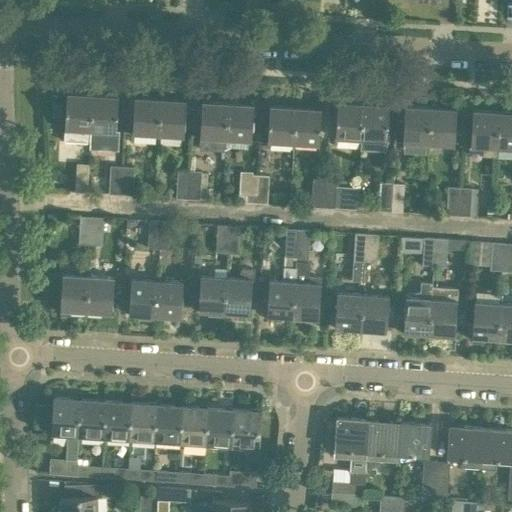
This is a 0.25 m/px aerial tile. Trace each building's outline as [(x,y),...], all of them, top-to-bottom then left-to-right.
[(87,141),(88,131),(90,93),(64,92),(62,140),(87,141)] [(90,93),(88,131),(114,132),(116,95),(90,93)] [(156,135),(158,97),(133,95),(130,133),(156,135)] [(158,97),(156,135),(182,136),(184,98),(158,97)] [(224,149),(224,139),(226,101),(200,100),(197,147),(224,149)] [(226,101),(224,139),(249,140),(251,103),(226,101)] [(359,140),(361,102),(336,101),(334,138),(359,140)] [(387,103),(361,102),(359,140),(359,147),(385,149),(387,103)] [(291,143),(293,105),(267,104),(265,142),(291,143)] [(427,143),(429,106),(404,104),(402,142),(427,143)] [(293,105),(291,143),(317,145),(319,107),(293,105)] [(429,106),(427,143),(453,145),(455,107),(429,106)] [(494,156),(497,110),(471,109),(469,146),(482,147),(482,155),(494,156)] [(511,111),(497,110),(494,156),(496,156),(496,148),(511,148),(511,111)] [(86,164),(75,163),(73,191),(85,192),(86,164)] [(107,194),(119,194),(121,166),(108,165),(107,194)] [(132,167),(121,166),(119,194),(131,195),(132,167)] [(186,198),(188,170),(176,169),(174,198),(186,198)] [(200,171),(188,170),(186,198),(198,199),(200,171)] [(244,192),(244,202),(254,202),(255,174),(253,174),(253,171),(240,170),(239,192),(244,192)] [(255,174),(254,202),(268,203),(269,174),(255,174)] [(323,206),(325,178),(313,177),(311,205),(323,206)] [(323,206),(355,208),(356,186),(336,185),(337,179),(325,178),(323,206)] [(392,182),(380,182),(378,210),(390,211),(392,182)] [(390,211),(402,212),(403,183),(392,182),(390,211)] [(355,208),(374,209),(374,197),(358,196),(359,186),(356,186),(355,208)] [(457,216),(459,188),(446,187),(445,215),(457,216)] [(459,188),(457,216),(469,217),(471,189),(459,188)] [(76,243),(88,244),(90,215),(78,215),(76,243)] [(90,215),(88,244),(99,245),(101,216),(90,215)] [(146,248),(157,248),(159,220),(148,220),(146,248)] [(171,221),(159,220),(157,248),(169,249),(171,221)] [(225,253),(227,225),(216,224),(214,252),(225,253)] [(227,225),(225,253),(237,254),(239,226),(227,225)] [(291,317),(296,229),(284,228),(283,256),(284,257),(283,280),(267,279),(264,316),(291,317)] [(308,230),(296,229),(291,317),(317,318),(319,282),(307,282),(308,258),(306,258),(308,230)] [(363,281),(364,261),(365,233),(354,232),(351,281),(363,281)] [(377,233),(365,233),(364,261),(375,262),(377,233)] [(431,276),(433,238),(422,237),(420,265),(429,265),(428,276),(431,276)] [(434,276),(434,266),(444,266),(446,238),(433,238),(431,276),(434,276)] [(489,266),(491,242),(469,241),(467,264),(489,266)] [(503,243),(491,242),(489,266),(489,270),(501,271),(503,243)] [(511,243),(503,243),(501,271),(511,271),(511,243)] [(236,277),(224,276),(221,312),(248,314),(250,278),(254,278),(255,267),(241,267),(236,277)] [(84,311),(86,275),(60,273),(58,310),(84,311)] [(197,274),(195,311),(208,311),(208,316),(219,316),(219,312),(221,312),(224,276),(197,274)] [(86,275),(84,311),(110,312),(112,276),(86,275)] [(149,321),(149,315),(153,316),(155,279),(128,278),(126,314),(134,315),(134,320),(149,321)] [(155,279),(153,316),(179,317),(181,281),(155,279)] [(430,298),(431,298),(432,282),(421,281),(420,291),(408,293),(408,296),(404,296),(402,333),(427,334),(430,298)] [(359,329),(361,293),(335,291),(333,328),(359,329)] [(361,293),(359,329),(385,331),(387,294),(361,293)] [(430,298),(427,334),(454,335),(456,299),(431,298),(430,298)] [(497,339),(499,302),(472,301),(470,337),(497,339)] [(511,303),(499,302),(497,339),(511,339),(511,303)] [(74,459),(76,435),(79,397),(52,395),(49,433),(66,434),(64,458),(74,459)] [(104,399),(79,397),(76,435),(102,436),(104,399)] [(130,400),(104,399),(102,436),(127,438),(130,400)] [(153,440),(155,402),(130,400),(127,438),(153,440)] [(181,404),(155,402),(153,440),(178,442),(181,404)] [(204,443),(206,405),(181,404),(178,442),(204,443)] [(232,407),(206,405),(204,443),(230,445),(232,407)] [(232,407),(230,445),(257,447),(260,409),(232,407)] [(334,458),(365,460),(368,419),(337,417),(334,458)] [(398,421),(368,419),(365,460),(395,461),(395,453),(396,453),(398,421)] [(429,423),(398,421),(396,453),(427,455),(429,423)] [(480,468),(482,427),(449,425),(447,457),(462,458),(462,467),(480,468)] [(511,428),(482,427),(480,468),(496,469),(496,460),(511,460),(511,428)] [(73,475),(74,464),(74,459),(64,458),(48,457),(47,473),(73,475)] [(432,498),(435,462),(424,461),(421,498),(432,498)] [(435,462),(432,498),(445,499),(447,463),(435,462)] [(100,466),(74,464),(73,475),(99,476),(100,466)] [(125,468),(100,466),(99,476),(125,478),(125,468)] [(125,468),(125,478),(150,480),(151,470),(125,468)] [(176,471),(151,470),(150,480),(176,482),(176,471)] [(229,470),(228,475),(229,475),(228,485),(255,487),(256,472),(229,470)] [(332,480),(331,491),(356,493),(363,493),(364,483),(365,483),(366,471),(349,470),(349,481),(332,480)] [(176,471),(176,482),(201,483),(202,473),(176,471)] [(201,483),(228,485),(229,475),(228,475),(202,473),(201,483)] [(59,511),(95,511),(95,483),(62,484),(62,496),(59,497),(59,511)] [(189,488),(157,486),(156,500),(189,502),(189,488)] [(356,493),(331,491),(330,504),(356,506),(356,493)] [(389,511),(391,495),(379,495),(378,511),(389,511)] [(403,511),(404,496),(391,495),(389,511),(403,511)] [(210,499),(208,511),(246,511),(248,503),(210,499)] [(450,511),(462,511),(463,501),(452,500),(450,511)] [(475,511),(476,501),(463,501),(462,511),(475,511)]
